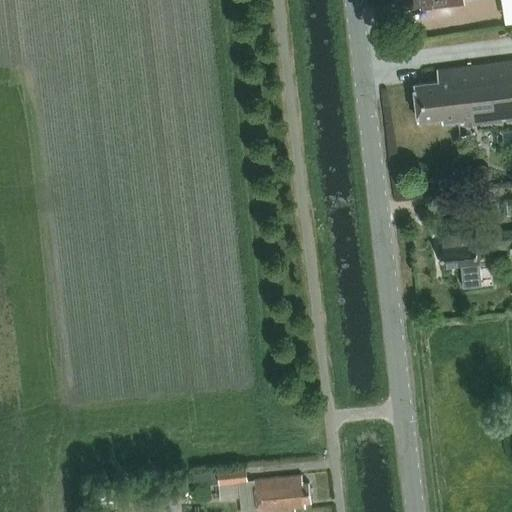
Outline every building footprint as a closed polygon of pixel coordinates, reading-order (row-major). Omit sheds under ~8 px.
[(397,0),(398,6),(406,5),(406,9),(418,8),(418,9),(464,4),(463,0),(397,0)] [(511,0),(502,0),(505,23),(511,21),(511,0)] [(511,118),(511,58),(436,69),(437,79),(414,82),(418,118),(441,115),(442,122),(463,119),(464,125),(511,118)] [(470,147),(469,135),(459,136),(460,148),(470,147)] [(511,229),(495,231),(497,249),(511,247),(511,229)] [(461,244),(442,246),(444,267),(461,265),(463,287),(483,285),(477,237),(461,239),(461,244)] [(246,467),(218,470),(220,484),(248,481),(246,467)] [(220,484),(218,470),(193,473),(194,487),(220,484)] [(255,480),(258,511),(291,511),(296,511),(295,508),(306,507),(305,502),(312,501),(309,483),(303,484),(302,475),(255,480)] [(190,496),(188,478),(171,479),(172,497),(190,496)] [(116,501),(114,485),(101,486),(102,502),(116,501)]
